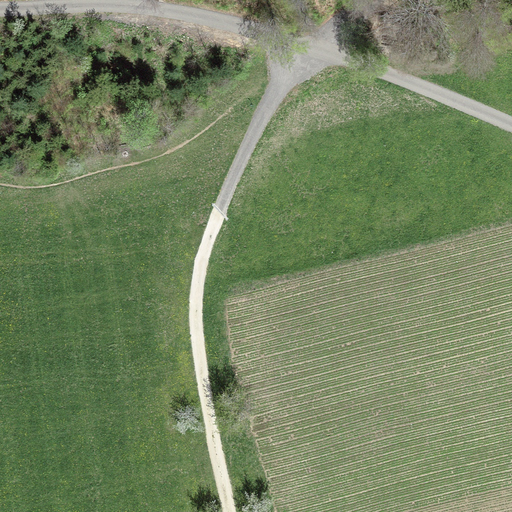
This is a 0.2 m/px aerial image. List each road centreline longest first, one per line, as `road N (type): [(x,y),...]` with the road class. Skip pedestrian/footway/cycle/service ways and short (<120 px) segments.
road 1 (track): [(227,511),(197,345),(200,257),(290,80),(339,20),(367,0)]
road 2 (unclassified): [(0,8),(138,6),(208,19),(386,71),(511,123)]
